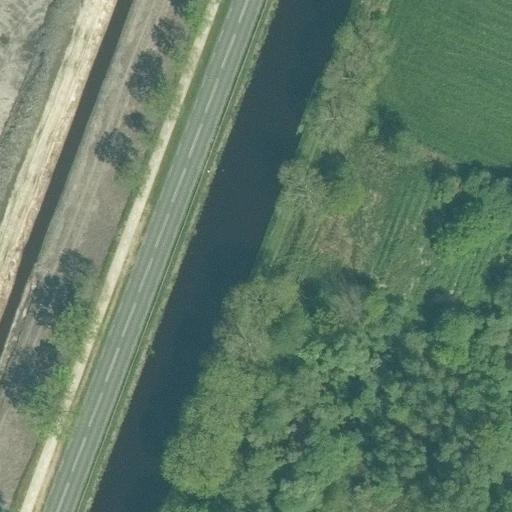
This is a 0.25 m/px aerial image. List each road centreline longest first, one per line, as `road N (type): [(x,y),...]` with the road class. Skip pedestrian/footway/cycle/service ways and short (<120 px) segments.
road 1 (primary): [(58,511),(247,0)]
road 2 (track): [(369,0),(181,511)]
